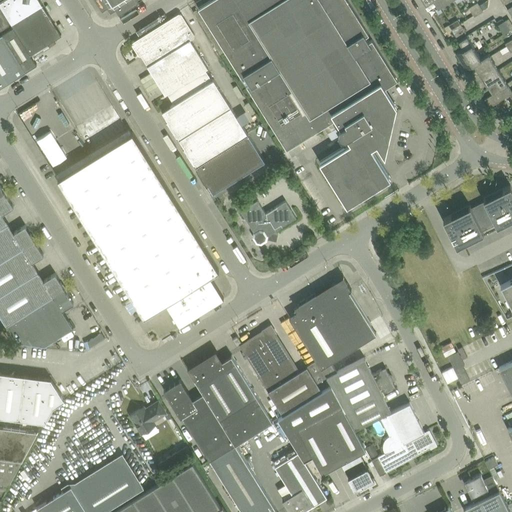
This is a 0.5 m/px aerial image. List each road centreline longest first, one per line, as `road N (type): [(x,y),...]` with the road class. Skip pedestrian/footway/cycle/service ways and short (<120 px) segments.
road 1 (unclassified): [(358,511),(450,462),(458,437),(349,237)]
road 2 (unclassified): [(255,295),(98,46)]
road 3 (unclassified): [(145,359),(0,139)]
road 4 (tertiary): [(378,0),(459,134),(481,155)]
road 5 (tertiary): [(498,141),(475,123),(399,0)]
road 6 (unclassified): [(349,237),(481,155)]
road 7 (unclassified): [(145,359),(255,295)]
